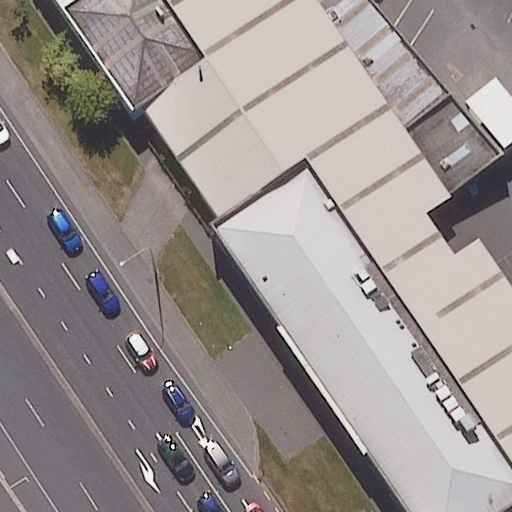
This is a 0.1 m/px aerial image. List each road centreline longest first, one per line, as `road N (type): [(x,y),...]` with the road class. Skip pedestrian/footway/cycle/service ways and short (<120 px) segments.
road 1 (secondary): [(0,174),(216,511)]
road 2 (secondary): [(95,511),(0,360)]
